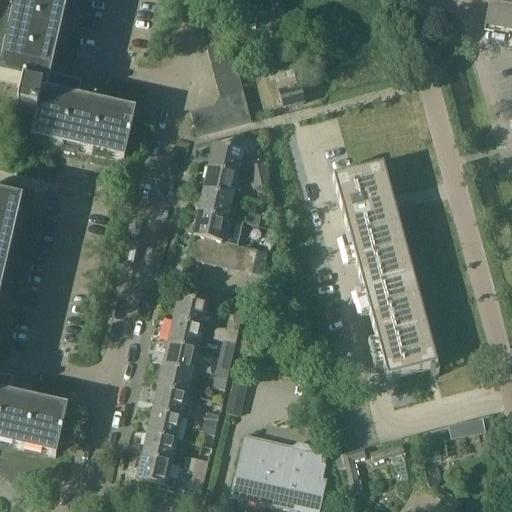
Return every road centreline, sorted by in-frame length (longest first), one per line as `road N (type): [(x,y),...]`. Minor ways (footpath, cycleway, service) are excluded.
road 1 (residential): [(112,384),(174,82),(107,65),(122,0)]
road 2 (residential): [(511,396),(405,0)]
road 3 (residential): [(112,384),(39,366),(78,207)]
road 4 (residential): [(420,0),(466,9),(500,130),(511,142)]
